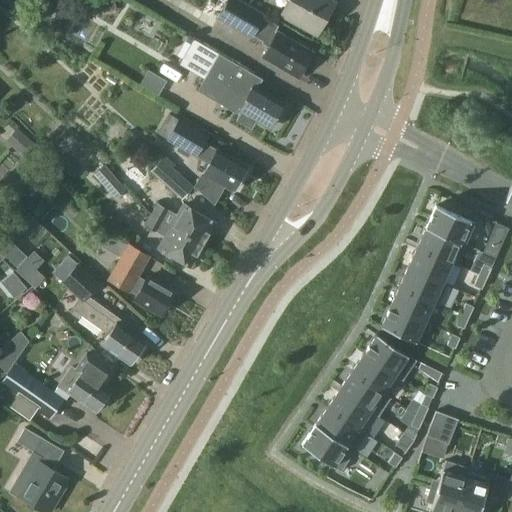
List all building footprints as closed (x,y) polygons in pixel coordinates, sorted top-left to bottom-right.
[(99,0),(101,12),(115,10),(114,0),(99,0)] [(147,0),(132,0),(130,3),(185,38),(192,28),(147,0)] [(287,37),(276,31),(279,26),(265,18),(267,15),(241,0),(228,0),(218,19),(252,39),(254,35),(264,41),(263,44),(270,48),(264,59),(272,64),(272,63),(296,77),(311,52),(287,38),(287,37)] [(288,0),(280,14),(315,34),(333,2),(328,0),(288,0)] [(104,94),(116,75),(44,31),(33,50),(104,94)] [(248,51),(240,35),(231,39),(239,55),(248,51)] [(253,88),(260,77),(194,40),(180,65),(205,79),(198,91),(237,113),(239,110),(267,127),(281,104),(253,88)] [(207,134),(178,119),(165,139),(195,157),(196,156),(209,164),(203,173),(232,189),(245,166),(216,150),(217,150),(203,142),(207,134)] [(0,191),(22,167),(3,149),(0,151),(0,191)] [(151,171),(182,199),(194,186),(163,158),(151,171)] [(105,202),(119,193),(102,165),(87,174),(105,202)] [(156,204),(150,215),(171,227),(200,244),(213,221),(184,205),(178,215),(156,204)] [(464,245),(474,223),(435,205),(425,227),(464,245)] [(150,215),(144,226),(157,232),(165,237),(159,248),(188,264),(200,244),(171,227),(150,215)] [(464,245),(425,227),(416,247),(455,264),(464,245)] [(495,258),(500,246),(487,241),(482,252),(495,258)] [(127,242),(106,279),(128,292),(129,291),(136,294),(133,299),(160,315),(173,291),(146,277),(145,280),(138,276),(150,256),(134,245),(133,246),(127,242)] [(16,268),(26,257),(11,243),(1,254),(16,268)] [(443,281),(451,263),(455,265),(455,264),(416,247),(407,266),(447,284),(447,283),(443,281)] [(44,277),(35,268),(25,259),(15,269),(34,287),(44,277)] [(100,282),(77,262),(60,280),(59,281),(79,299),(87,295),(100,282)] [(486,278),(491,267),(483,264),(478,274),(486,278)] [(438,304),(447,284),(407,266),(398,286),(438,304)] [(481,289),(486,278),(478,274),(473,285),(481,289)] [(437,305),(438,304),(398,286),(389,306),(424,321),(433,303),(437,305)] [(122,320),(87,295),(79,299),(72,309),(108,335),(101,344),(128,363),(144,341),(119,324),(122,320)] [(468,317),(473,307),(465,303),(460,314),(468,317)] [(389,306),(380,326),(415,342),(421,330),(426,332),(430,324),(424,321),(389,306)] [(463,328),(468,317),(460,314),(455,325),(463,328)] [(0,366),(5,373),(13,362),(28,340),(20,330),(0,347),(0,366)] [(409,356),(376,334),(363,352),(403,380),(416,360),(409,356)] [(454,348),(459,337),(451,334),(446,344),(454,348)] [(13,362),(5,373),(0,380),(0,385),(49,419),(63,398),(63,397),(67,392),(95,410),(108,390),(105,387),(116,372),(86,351),(75,367),(73,366),(62,383),(56,379),(50,389),(13,362)] [(403,380),(363,352),(351,370),(391,397),(387,394),(398,378),(402,380),(403,380)] [(391,397),(351,370),(339,388),(378,415),(391,397)] [(432,398),(437,387),(429,383),(424,394),(432,398)] [(378,415),(339,388),(327,406),(366,433),(367,432),(363,430),(374,413),(378,416),(378,415)] [(423,418),(428,407),(420,403),(415,414),(423,418)] [(366,433),(327,406),(314,424),(354,451),(366,433)] [(437,440),(446,415),(435,410),(425,435),(437,440)] [(418,429),(423,418),(415,414),(410,425),(418,429)] [(448,444),(457,419),(446,415),(437,440),(446,443),(448,444)] [(354,451),(314,424),(301,444),(341,471),(353,452),(354,451)] [(63,450),(41,437),(26,428),(17,442),(33,452),(10,492),(44,511),(47,511),(63,485),(61,484),(66,477),(52,469),(63,450)] [(442,458),(446,443),(437,440),(425,435),(420,451),(442,458)] [(395,467),(401,457),(394,452),(388,462),(395,467)] [(442,511),(453,511),(468,467),(445,460),(435,490),(430,488),(426,501),(432,503),(430,508),(442,511)] [(484,511),(487,506),(481,504),(489,479),(467,472),(468,467),(453,511),(484,511)] [(497,476),(490,496),(502,500),(508,480),(497,476)]
